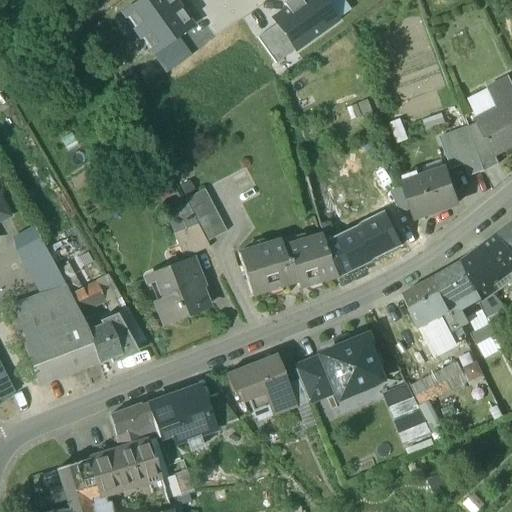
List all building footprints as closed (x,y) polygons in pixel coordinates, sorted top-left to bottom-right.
[(138,34),(177,7),(171,0),(143,0),(124,14),(138,34)] [(277,25),(296,51),(336,22),(320,0),(301,0),(300,1),(299,0),(290,0),(283,6),(286,11),(273,20),(277,25)] [(177,7),(138,34),(153,54),(177,37),(191,27),(177,7)] [(277,25),(257,39),(276,65),(296,51),(277,25)] [(177,37),(153,54),(160,65),(185,47),(177,37)] [(192,57),(185,47),(160,65),(167,74),(192,57)] [(511,86),(509,79),(488,90),(499,112),(478,123),(487,140),(485,141),(493,157),(495,156),(511,147),(511,86)] [(485,141),(487,140),(478,123),(467,129),(484,172),(499,165),(495,156),(493,157),(485,141)] [(470,178),(484,172),(467,129),(439,139),(452,172),(466,166),(470,178)] [(445,171),(404,185),(405,186),(412,210),(416,219),(457,205),(445,171)] [(405,186),(377,200),(384,215),(385,215),(388,221),(412,210),(405,186)] [(226,233),(204,190),(184,201),(197,226),(206,243),(226,233)] [(324,198),(312,201),(317,220),(329,216),(324,198)] [(350,234),(333,242),(330,231),(333,230),(329,216),(317,220),(329,261),(337,277),(399,247),(394,236),(395,235),(388,221),(385,215),(384,215),(350,232),(350,234)] [(511,224),(496,237),(511,255),(511,224)] [(197,226),(173,235),(182,259),(209,249),(206,243),(197,226)] [(280,242),(238,255),(251,297),(296,283),(298,289),(334,278),(329,261),(321,236),(282,248),(280,242)] [(511,268),(511,255),(496,237),(481,248),(505,275),(511,269),(511,268)] [(481,248),(461,263),(477,294),(487,287),(505,275),(481,248)] [(44,249),(21,261),(42,297),(66,290),(44,249)] [(191,262),(168,271),(152,277),(161,299),(156,302),(165,324),(206,308),(198,287),(201,286),(191,262)] [(461,263),(433,279),(450,307),(464,299),(471,296),(477,306),(479,305),(482,303),(477,294),(461,263)] [(108,279),(96,284),(105,301),(116,296),(108,279)] [(433,279),(402,296),(419,328),(434,320),(432,317),(442,312),(450,307),(433,279)] [(96,284),(70,296),(78,315),(105,302),(105,301),(96,284)] [(487,287),(477,294),(482,303),(490,298),(493,295),(487,287)] [(66,290),(8,311),(37,387),(98,364),(86,332),(84,327),(78,315),(70,296),(66,290)] [(498,315),(490,298),(482,303),(479,305),(487,320),(498,315)] [(464,299),(450,307),(461,329),(467,327),(468,324),(462,312),(468,309),(464,299)] [(450,307),(442,312),(445,321),(451,333),(451,334),(461,329),(450,307)] [(144,341),(126,309),(116,315),(134,347),(144,341)] [(134,347),(116,315),(107,319),(121,355),(109,360),(111,365),(138,354),(134,347)] [(101,327),(86,332),(98,364),(109,360),(121,355),(107,319),(99,322),(101,327)] [(489,325),(470,335),(476,346),(495,336),(489,325)] [(435,336),(432,330),(430,330),(427,329),(421,332),(433,355),(446,348),(439,334),(435,336)] [(461,329),(451,334),(451,333),(446,335),(452,345),(466,338),(461,329)] [(383,380),(365,340),(321,358),(336,392),(339,399),(383,380)] [(276,356),(225,376),(232,394),(238,392),(242,404),(248,402),(253,414),(271,407),(275,417),(296,408),(287,385),(276,356)] [(336,392),(321,358),(296,370),(299,381),(308,403),(336,392)] [(477,361),(463,366),(467,380),(481,376),(477,361)] [(458,364),(442,372),(451,391),(467,383),(458,364)] [(442,372),(409,389),(418,407),(451,391),(442,372)] [(5,378),(0,380),(0,401),(12,396),(5,378)] [(299,381),(287,385),(296,408),(308,403),(299,381)] [(188,448),(198,444),(217,437),(215,431),(204,401),(200,388),(162,402),(167,417),(174,435),(168,436),(174,453),(188,448)] [(409,389),(388,398),(397,418),(419,410),(409,389)] [(220,397),(204,401),(215,431),(240,424),(220,397)] [(388,398),(382,400),(403,449),(431,437),(419,410),(397,418),(388,398)] [(162,402),(145,405),(155,431),(158,440),(168,436),(174,435),(167,417),(162,402)] [(145,405),(141,408),(146,426),(150,435),(155,431),(145,405)] [(141,406),(109,418),(115,437),(146,426),(141,408),(141,406)] [(146,426),(115,437),(121,451),(148,442),(151,450),(156,449),(153,440),(152,440),(150,435),(146,426)] [(121,451),(88,461),(99,496),(100,497),(160,478),(158,473),(151,450),(148,442),(121,451)] [(198,444),(188,448),(193,460),(203,456),(198,444)] [(88,461),(57,471),(56,472),(69,511),(70,511),(69,511),(88,511),(86,499),(99,496),(88,461)] [(164,471),(158,473),(160,478),(161,482),(167,480),(164,471)]
